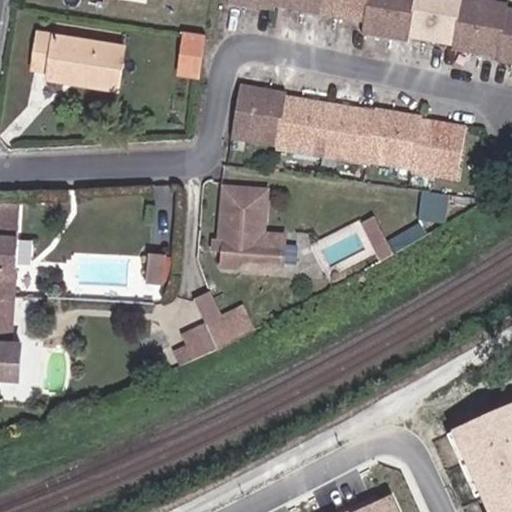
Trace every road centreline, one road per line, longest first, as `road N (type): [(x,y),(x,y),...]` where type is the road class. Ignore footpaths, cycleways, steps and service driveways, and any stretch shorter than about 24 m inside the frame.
road 1 (residential): [(0,169),(199,159),(235,46),(511,102)]
road 2 (track): [(511,337),(395,408),(188,511)]
road 3 (residential): [(247,511),(395,439),(420,440)]
